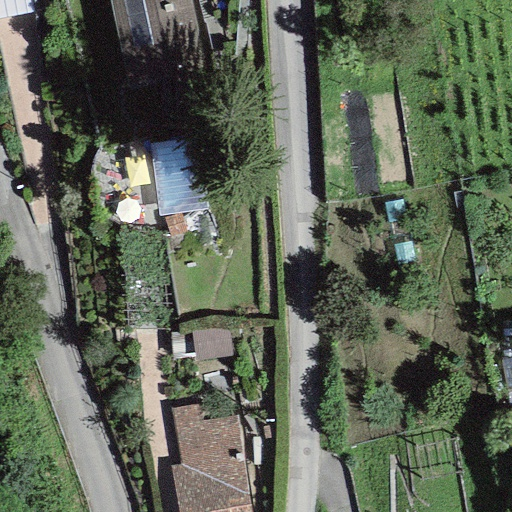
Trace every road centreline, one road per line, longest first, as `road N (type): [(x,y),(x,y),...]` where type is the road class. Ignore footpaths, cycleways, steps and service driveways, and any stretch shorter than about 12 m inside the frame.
road 1 (unclassified): [(278,0),(302,441),(297,511)]
road 2 (unclassified): [(115,511),(0,189)]
